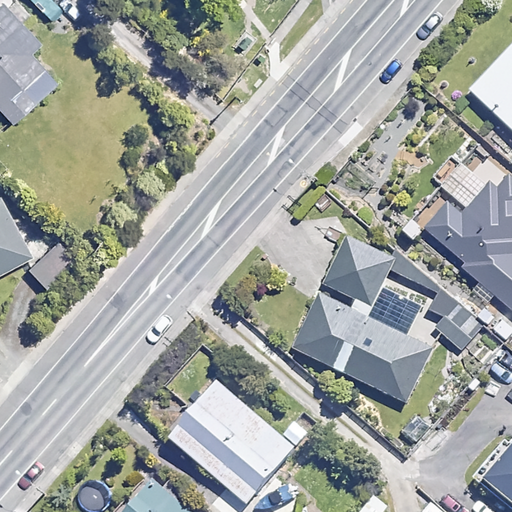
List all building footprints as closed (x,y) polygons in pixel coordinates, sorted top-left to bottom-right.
[(0,109),(10,121),(55,83),(27,50),(35,44),(17,23),(0,3),(0,109)] [(511,44),(471,89),(511,127),(511,44)] [(511,182),(508,179),(498,189),(491,183),(462,216),(448,203),(425,228),(511,307),(511,182)] [(0,272),(32,255),(1,198),(0,198),(0,272)] [(394,262),(347,239),(325,284),(371,307),(394,262)] [(433,349),(321,296),(296,349),(407,402),(433,349)] [(294,449),(217,383),(170,439),(247,504),(294,449)] [(511,445),(484,479),(511,501),(511,445)] [(189,511),(152,478),(121,511),(189,511)] [(385,511),(389,508),(374,496),(360,511),(385,511)]
